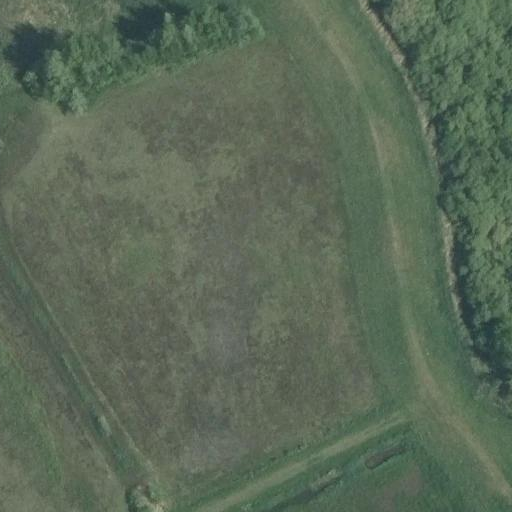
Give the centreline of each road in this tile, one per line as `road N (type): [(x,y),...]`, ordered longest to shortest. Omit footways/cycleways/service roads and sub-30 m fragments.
road 1 (track): [(299,0),(358,87),(405,355),(511,503)]
road 2 (track): [(203,511),(436,395)]
